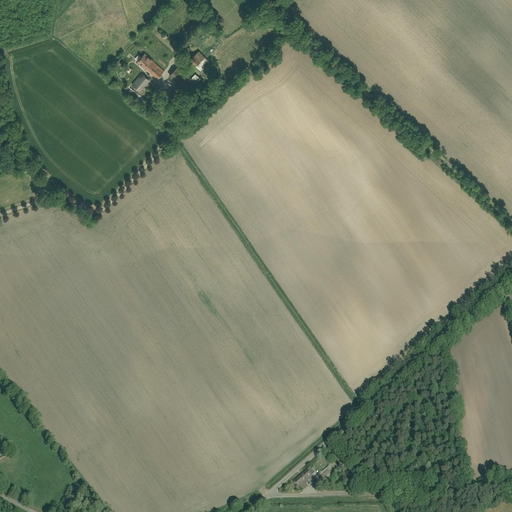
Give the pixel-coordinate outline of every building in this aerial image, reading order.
[(144,53),(137,62),(157,79),(164,70),(144,53)] [(195,53),(189,58),(202,73),(212,65),(205,57),(201,60),(195,53)] [(177,67),(170,75),(188,91),(195,83),(177,67)] [(143,73),(132,85),(141,93),(152,81),(143,73)] [(190,76),(196,82),(200,79),(194,73),(190,76)] [(339,470),(332,463),(319,476),(325,483),(339,470)] [(305,471),(293,482),(298,488),(311,477),(310,476),(305,471)]
